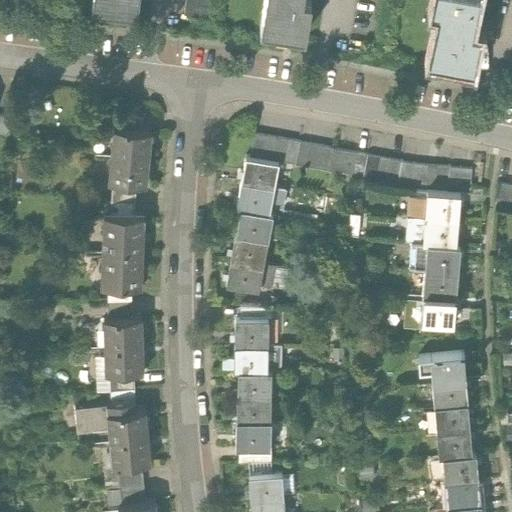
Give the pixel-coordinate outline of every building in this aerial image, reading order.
[(209,0),(185,0),(183,14),(207,17),(209,0)] [(264,0),(260,25),(304,32),(309,0),(264,0)] [(476,0),(432,0),(431,6),(438,8),(428,54),(472,64),(480,28),(471,26),(472,20),(476,0)] [(10,113),(0,112),(0,134),(8,136),(10,113)] [(142,115),(118,113),(117,125),(141,127),(142,115)] [(111,152),(148,155),(149,146),(151,128),(141,127),(117,125),(113,124),(111,152)] [(367,154),(254,133),(250,157),(278,162),(363,178),(367,154)] [(148,155),(111,152),(108,179),(111,179),(135,182),(145,183),(147,167),(148,155)] [(414,163),(367,154),(363,178),(396,184),(412,187),(426,188),(460,191),(469,192),(471,168),(414,163)] [(242,175),(241,181),(273,187),(278,162),(250,157),(245,156),(242,175)] [(111,179),(110,197),(134,199),(135,182),(111,179)] [(269,213),(273,187),(241,181),(237,200),(236,207),(240,207),(269,213)] [(511,184),(500,181),(495,205),(511,208),(511,184)] [(426,188),(424,214),(458,217),(459,198),(460,191),(426,188)] [(110,197),(109,210),(133,211),(134,199),(110,197)] [(269,213),(240,207),(236,228),(235,233),(268,239),(272,213),(269,213)] [(101,246),(141,248),(142,221),(142,211),(133,211),(109,210),(102,210),(101,246)] [(457,222),(458,217),(424,214),(422,240),(426,240),(456,242),(457,222)] [(268,239),(235,233),(231,252),(230,258),(263,264),(268,239)] [(424,266),(458,269),(459,251),(460,243),(456,242),(426,240),(424,266)] [(141,248),(101,246),(100,282),(107,283),(130,283),(140,284),(141,256),(141,248)] [(263,264),(230,258),(226,277),(225,283),(258,289),(263,264)] [(458,269),(424,266),(422,291),(456,294),(457,275),(458,269)] [(107,283),(107,296),(130,296),(130,283),(107,283)] [(456,294),(422,291),(420,317),(453,320),(455,300),(456,294)] [(130,296),(107,296),(107,313),(131,312),(130,296)] [(268,305),(239,303),(239,316),(268,317),(268,305)] [(104,341),(142,340),(141,321),(141,312),(131,312),(107,313),(103,313),(104,341)] [(234,336),(234,342),(267,343),(268,317),(239,316),(234,316),(234,336)] [(142,340),(104,341),(104,369),(109,368),(132,368),(142,367),(142,348),(142,340)] [(267,369),(267,343),(234,342),(233,362),(233,368),(237,368),(267,369)] [(430,351),(432,377),(465,374),(464,356),(463,348),(430,351)] [(511,351),(502,352),(502,361),(511,360),(511,351)] [(132,368),(109,368),(110,386),(133,385),(132,368)] [(236,394),(270,395),(271,369),(267,369),(237,368),(237,388),(236,394)] [(466,381),(465,374),(432,377),(434,402),(467,399),(466,381)] [(134,396),(133,385),(110,386),(110,398),(134,396)] [(270,395),(236,394),(236,413),(236,419),(269,420),(270,395)] [(109,435),(147,432),(146,413),(145,405),(135,405),(134,396),(110,398),(74,401),(76,426),(108,423),(109,435)] [(436,428),(469,425),(468,406),(467,399),(434,402),(436,428)] [(269,420),(236,419),(235,439),(235,445),(239,445),(269,446),(269,420)] [(469,425),(436,428),(438,454),(442,453),(471,450),(470,432),(469,425)] [(147,432),(109,435),(111,463),(116,463),(141,461),(150,460),(148,441),(147,432)] [(269,446),(239,445),(239,460),(271,459),(271,446),(269,446)] [(444,479),(478,476),(476,459),(475,450),(471,450),(442,453),(444,479)] [(141,461),(116,463),(118,485),(143,482),(141,461)] [(250,493),(250,499),(283,497),(282,471),(249,473),(250,493)] [(478,476),(444,479),(447,504),(480,501),(478,483),(478,476)] [(118,485),(120,502),(144,498),(143,482),(118,485)] [(117,511),(156,511),(155,507),(154,497),(144,498),(120,502),(116,502),(117,511)] [(283,511),(283,497),(250,499),(250,511),(283,511)] [(369,503),(369,511),(428,511),(428,501),(369,503)] [(447,504),(447,511),(480,511),(480,508),(480,501),(447,504)]
